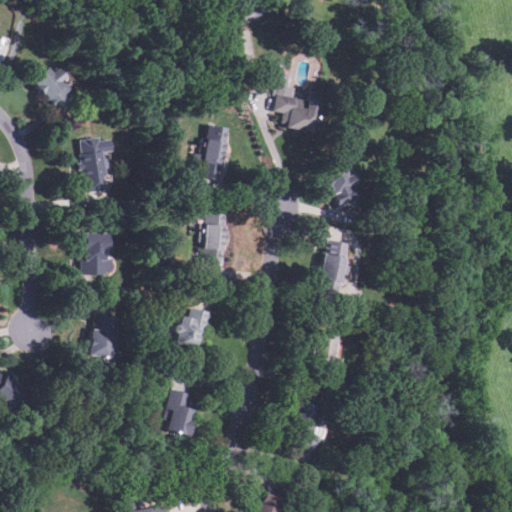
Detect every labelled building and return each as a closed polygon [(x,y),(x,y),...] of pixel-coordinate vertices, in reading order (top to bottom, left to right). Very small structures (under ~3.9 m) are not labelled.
[(26,80),(52,109),(71,92),(46,63),(26,80)] [(310,131),(314,98),(272,93),(270,112),(280,114),(278,127),(310,131)] [(193,166),(197,167),(195,176),(215,180),(225,128),(201,123),(193,166)] [(99,153),(108,152),(105,136),(74,139),(81,192),(103,189),(99,153)] [(334,206),(355,198),(341,158),(320,166),(334,206)] [(222,210),(201,209),(199,262),(220,263),(222,210)] [(107,232),(78,232),(78,273),(107,273),(107,232)] [(314,292),(335,295),(343,241),(322,238),(314,292)] [(195,350),(202,310),(187,308),(186,316),(176,315),(171,345),(195,350)] [(112,316),(88,315),(86,358),(111,359),(112,316)] [(332,332),(311,330),(307,362),(319,364),(318,373),(335,375),(337,358),(330,357),(332,332)] [(0,373),(0,401),(3,404),(18,388),(0,373)] [(191,396),(167,390),(157,430),(182,436),(191,396)] [(317,435),(310,433),(317,407),(293,401),(281,443),(312,451),(317,435)] [(273,511),(279,491),(261,485),(253,511),(273,511)]
